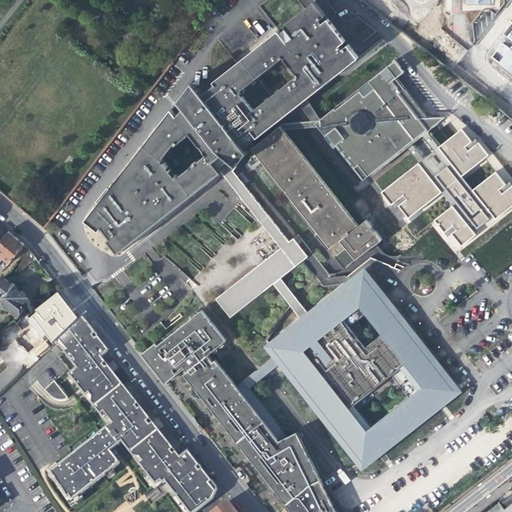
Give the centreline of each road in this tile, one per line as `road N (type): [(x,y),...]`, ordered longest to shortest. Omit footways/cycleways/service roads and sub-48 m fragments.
road 1 (residential): [(249,511),(34,235),(0,206)]
road 2 (unknown): [(104,325),(45,369),(39,392),(72,405),(134,363)]
road 3 (residential): [(511,11),(470,65),(511,96)]
